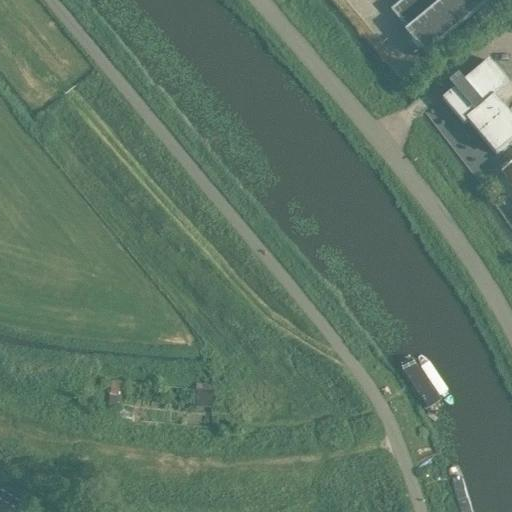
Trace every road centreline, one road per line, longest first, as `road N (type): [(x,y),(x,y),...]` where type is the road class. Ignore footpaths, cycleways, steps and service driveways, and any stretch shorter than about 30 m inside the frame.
road 1 (unclassified): [(419,511),(368,384),(53,0)]
road 2 (unclassified): [(511,328),(433,208),(262,0)]
